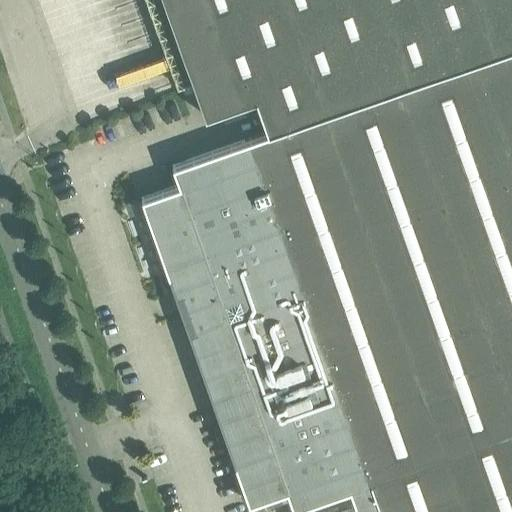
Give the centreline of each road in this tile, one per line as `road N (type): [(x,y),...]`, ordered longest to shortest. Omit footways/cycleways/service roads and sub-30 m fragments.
road 1 (unknown): [(172,419),(135,292),(110,241),(103,211),(110,181),(133,153),(242,120)]
road 2 (unclassified): [(116,511),(0,164)]
road 3 (unknown): [(22,0),(58,108),(50,133),(0,159)]
